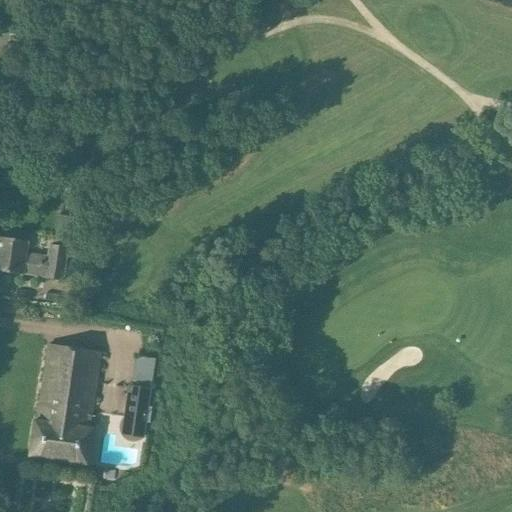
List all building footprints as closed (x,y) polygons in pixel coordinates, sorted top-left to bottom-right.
[(63,214),(56,237),(75,243),(82,220),(63,214)] [(29,244),(0,240),(0,274),(25,277),(25,276),(44,278),(44,280),(63,283),(68,249),(48,246),(47,256),(28,254),(29,244)] [(101,354),(49,346),(37,422),(35,422),(29,458),(87,466),(92,431),(89,430),(101,354)] [(133,383),(155,385),(158,357),(136,355),(133,383)] [(130,389),(125,420),(145,423),(149,391),(130,389)]
